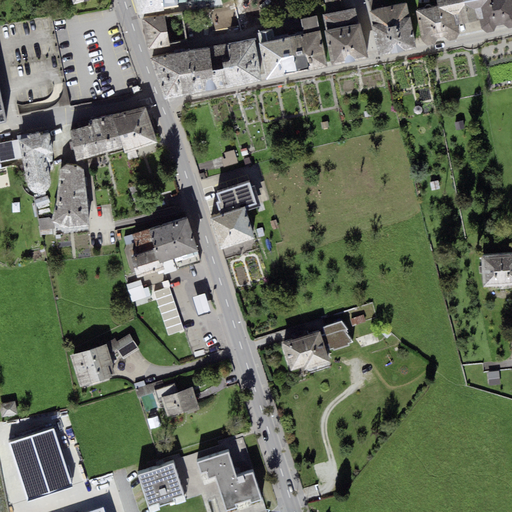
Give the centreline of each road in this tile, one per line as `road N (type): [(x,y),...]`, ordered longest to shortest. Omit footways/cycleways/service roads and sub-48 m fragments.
road 1 (primary): [(294,511),(161,104)]
road 2 (residential): [(161,104),(377,60)]
road 3 (residential): [(156,93),(0,128)]
road 4 (residential): [(377,60),(511,31)]
